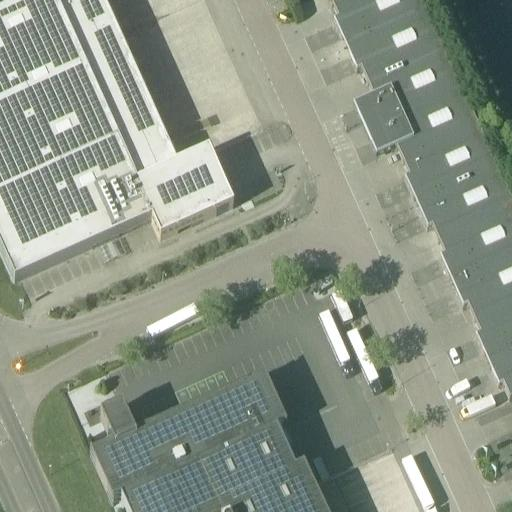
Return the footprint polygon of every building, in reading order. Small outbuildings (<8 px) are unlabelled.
[(176,170),(99,0),(0,0),(0,256),(13,286),(151,224),(159,243),(232,210),(208,156),(176,170)] [(424,13),(417,0),(348,0),(330,8),(337,23),(332,25),(339,40),(340,41),(341,41),(341,42),(342,42),(343,42),(346,48),(424,13)] [(442,53),(424,13),(346,48),(350,57),(349,57),(349,58),(348,59),(348,60),(355,76),(360,74),(366,87),(442,53)] [(459,93),(442,53),(366,87),(372,102),(368,104),(375,119),(375,120),(376,120),(377,121),(378,121),(378,120),(382,127),(459,93)] [(459,93),(382,127),(379,128),(380,130),(382,129),(385,135),(384,136),(384,137),(384,138),(384,139),(391,155),(395,153),(401,166),(477,132),(459,93)] [(495,172),(477,132),(401,166),(408,180),(403,182),(410,198),(411,198),(411,199),(412,199),(413,199),(414,199),(417,207),(495,172)] [(511,211),(511,209),(495,172),(417,207),(421,214),(420,215),(419,215),(419,216),(419,217),(419,218),(426,233),(431,231),(437,245),(511,211)] [(511,259),(511,211),(437,245),(443,259),(439,261),(446,277),(447,278),(448,278),(449,278),(453,286),(511,259)] [(511,306),(511,259),(453,286),(456,293),(455,293),(455,294),(454,295),(454,296),(455,297),(462,312),(466,310),(473,324),(511,306)] [(511,354),(511,306),(473,324),(479,338),(474,340),(481,355),(482,356),(482,357),(483,357),(484,357),(485,357),(489,365),(511,354)] [(511,354),(489,365),(492,372),(491,372),(490,373),(490,374),(490,375),(497,391),(502,389),(508,404),(511,402),(511,354)] [(321,511),(302,469),(301,470),(302,470),(294,473),(275,432),(283,429),(284,431),(285,430),(262,378),(261,379),(262,381),(133,439),(120,410),(99,420),(112,449),(91,458),(90,456),(89,456),(112,508),(113,508),(112,506),(120,502),(123,511),(321,511)]
